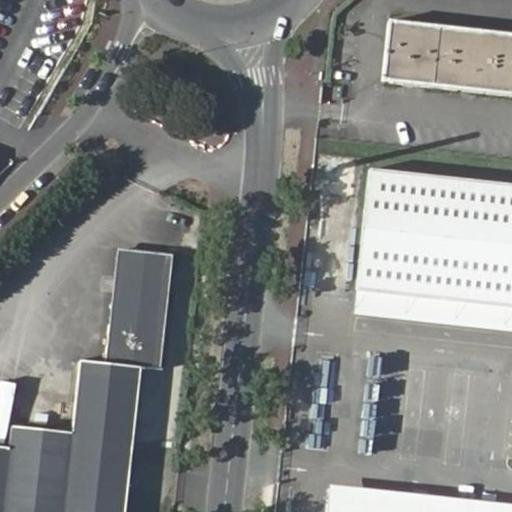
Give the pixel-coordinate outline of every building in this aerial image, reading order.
[(511,32),(385,19),(379,79),(511,93),(511,32)] [(511,184),(368,170),(356,289),(511,304),(511,184)] [(9,446),(0,445),(0,511),(121,511),(137,363),(157,365),(167,253),(117,246),(103,361),(73,358),(66,429),(11,424),(9,446)] [(511,304),(356,289),(353,313),(511,328),(511,304)] [(511,511),(511,505),(330,484),(327,511),(511,511)]
